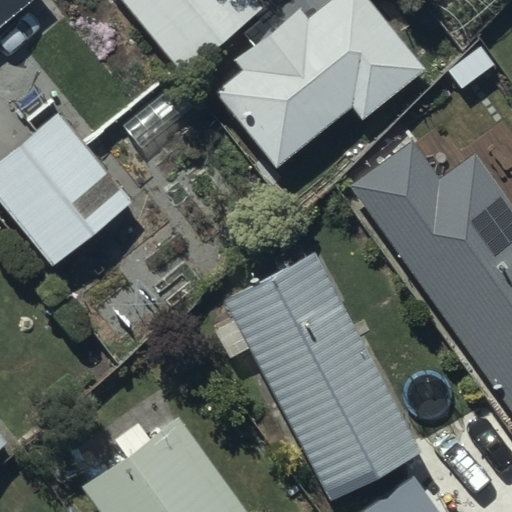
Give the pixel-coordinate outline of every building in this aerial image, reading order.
[(0,0),(0,24),(28,0),(0,0)] [(254,0),(115,0),(179,77),(261,9),(254,0)] [(238,72),(211,93),(272,169),(344,112),(355,126),(420,74),(361,0),(328,0),(301,22),(292,12),(230,61),(238,72)] [(54,113),(0,159),(0,211),(47,269),(128,203),(54,113)] [(416,456),(310,255),(219,303),(229,322),(212,331),(227,360),(245,351),(326,503),(416,456)] [(244,511),(175,417),(76,489),(92,511),(244,511)] [(433,511),(410,478),(358,511),(433,511)]
